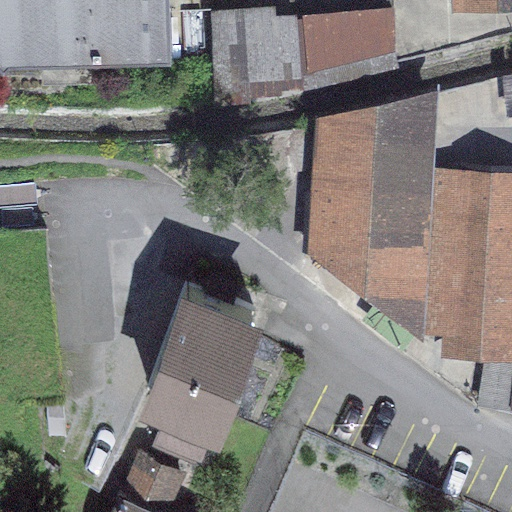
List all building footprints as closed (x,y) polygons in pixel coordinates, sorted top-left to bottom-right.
[(176,0),(0,0),(0,65),(178,63),(176,0)] [(396,21),(217,29),(219,88),(399,80),(396,21)] [(447,94),(323,121),(315,259),(434,346),(493,349),(490,408),(511,409),(511,174),(443,171),(447,94)] [(264,329),(181,301),(139,422),(159,429),(152,447),(202,465),(207,450),(220,455),(264,329)] [(141,455),(125,493),(169,511),(175,511),(190,476),(141,455)] [(141,511),(111,498),(104,511),(141,511)]
